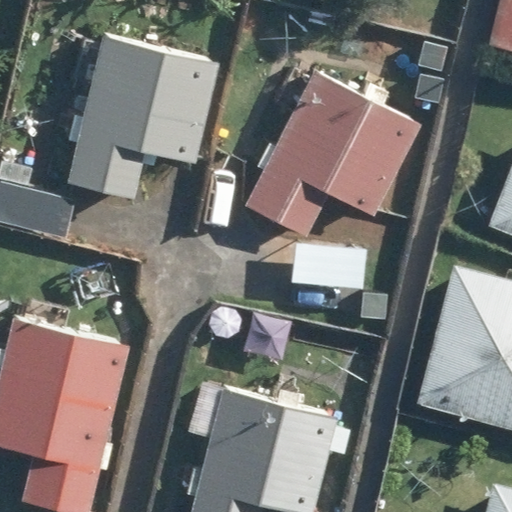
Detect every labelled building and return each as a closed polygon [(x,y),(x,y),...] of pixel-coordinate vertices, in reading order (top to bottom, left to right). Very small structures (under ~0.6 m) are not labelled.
[(511,0),(497,0),(489,43),(511,47),(511,0)] [(120,194),(128,154),(180,165),(200,63),(82,39),(54,181),(120,194)] [(360,212),(405,124),(300,72),(233,204),(297,235),(319,192),(360,212)] [(26,168),(0,160),(0,224),(60,241),(70,201),(21,188),(26,168)] [(511,166),(487,226),(511,235),(511,166)] [(349,318),(376,320),(378,288),(364,288),(366,245),(280,241),(278,289),(350,293),(349,318)] [(511,280),(449,264),(412,403),(511,429),(511,280)] [(44,511),(75,511),(112,344),(0,320),(0,446),(20,451),(9,504),(44,511)] [(262,511),(300,511),(324,416),(208,388),(177,511),(251,511),(253,510),(262,511)] [(511,511),(511,487),(488,481),(480,511),(511,511)]
